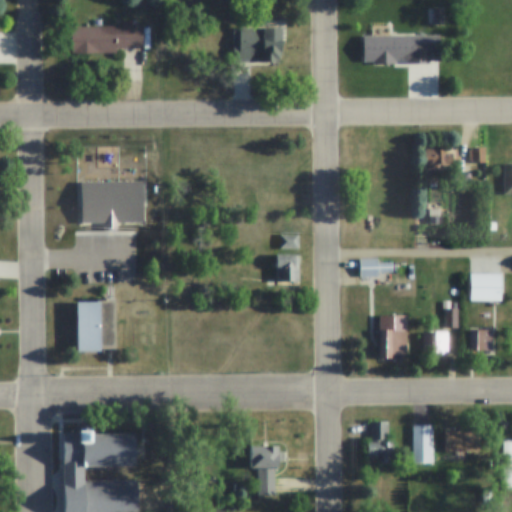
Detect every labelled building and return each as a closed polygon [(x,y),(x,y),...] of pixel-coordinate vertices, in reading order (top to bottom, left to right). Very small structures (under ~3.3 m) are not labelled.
[(140,26),(141,48),(114,48),(114,53),(71,54),(71,26),(140,26)] [(232,28),(282,28),(283,62),(232,63),(232,28)] [(485,147),(485,163),(469,163),(469,147),(485,147)] [(439,164),(439,167),(427,168),(427,164),(424,164),(424,148),(446,148),(446,164),(439,164)] [(511,194),(503,194),(503,164),(511,164),(511,194)] [(278,234),(298,234),(298,248),(278,248),(278,234)] [(275,255),(298,255),(298,283),(275,283),(275,255)] [(377,273),(377,275),(359,276),(358,259),(376,258),(377,262),(391,262),(392,272),(377,273)] [(500,273),(500,300),(469,300),(469,273),(500,273)] [(76,302),(100,302),(100,299),(115,299),(115,349),(100,349),(100,352),(76,352),(76,302)] [(444,308),(457,308),(457,327),(444,327),(444,308)] [(489,329),(490,349),(469,349),(469,329),(489,329)] [(406,330),(406,353),(390,353),(390,357),(378,357),(378,330),(406,330)] [(447,332),(447,354),(424,354),(424,332),(447,332)] [(368,442),(370,442),(370,420),(387,420),(387,442),(394,442),(394,463),(368,463),(368,442)] [(432,462),(410,462),(410,424),(432,424),(432,462)] [(478,431),(478,451),(443,451),(443,431),(478,431)] [(136,480),(136,511),(63,511),(63,480),(63,467),(63,432),(94,432),(94,435),(135,434),(135,466),(83,467),(83,480),(136,480)] [(511,440),(511,490),(502,490),(502,440),(511,440)] [(250,446),(278,446),(278,467),(274,467),(274,495),(258,495),(258,467),(251,467),(250,446)] [(416,464),(425,464),(425,480),(416,480),(416,464)]
